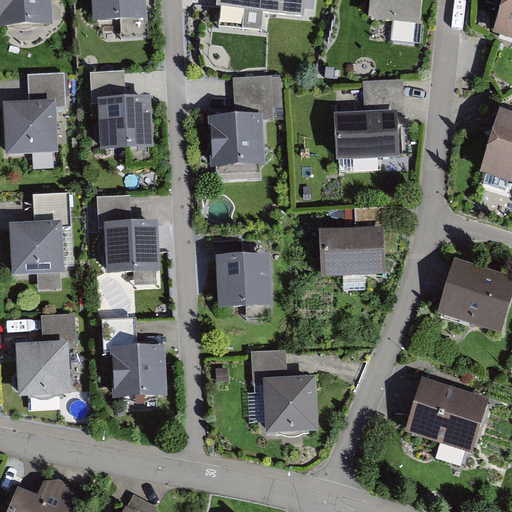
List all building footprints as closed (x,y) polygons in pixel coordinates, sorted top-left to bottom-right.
[(0,0),(0,13),(1,25),(55,23),(54,0),(0,0)] [(147,0),(96,0),(98,22),(149,19),(147,0)] [(309,0),(225,0),(223,16),(307,26),(309,0)] [(425,0),(378,0),(376,21),(422,26),(425,0)] [(511,0),(498,37),(511,42),(511,0)] [(130,72),(93,73),(94,108),(106,107),(108,158),(159,155),(157,98),(131,99),(130,72)] [(65,78),(30,80),(31,105),(10,106),(12,156),(59,154),(58,112),(66,112),(65,78)] [(233,83),(235,119),(211,120),(214,169),(267,166),(264,123),(274,122),(272,81),(233,83)] [(415,84),(366,85),(367,115),(344,116),(345,163),(407,161),(406,124),(416,123),(415,84)] [(511,119),(499,115),(480,178),(511,187),(511,119)] [(35,199),(35,228),(16,229),(18,278),(70,277),(67,198),(35,199)] [(102,233),(109,233),(110,271),(166,269),(164,221),(134,222),(134,200),(102,201),(102,233)] [(394,275),(392,233),(327,235),(329,277),(394,275)] [(277,306),(275,258),(226,261),(228,308),(277,306)] [(511,327),(511,282),(463,266),(447,312),(510,333),(511,327)] [(44,349),(22,351),(26,403),(74,399),(71,352),(78,351),(76,316),(42,318),(44,349)] [(169,343),(143,345),(141,319),(105,322),(108,356),(114,355),(118,399),(173,395),(169,343)] [(325,375),(291,376),(290,355),(254,355),(254,390),(270,390),(271,433),(327,432),(325,375)] [(495,404),(424,384),(410,432),(481,452),(495,404)] [(25,488),(12,511),(77,511),(82,504),(47,486),(42,496),(25,488)]
